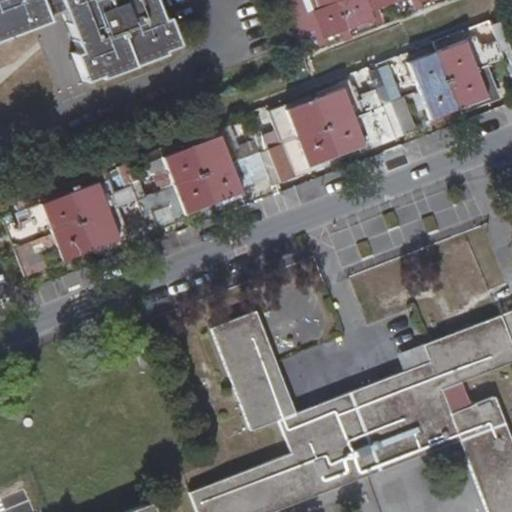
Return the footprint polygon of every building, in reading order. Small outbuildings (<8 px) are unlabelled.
[(0,0),(0,37),(44,21),(42,16),(36,0),(0,0)] [(56,0),(36,0),(42,16),(59,8),(56,0)] [(56,0),(59,8),(76,51),(70,54),(81,80),(95,74),(97,78),(160,54),(160,50),(174,44),(164,18),(158,20),(150,0),(56,0)] [(279,0),(296,41),(319,32),(323,40),(374,20),(371,12),(401,0),(417,0),(419,3),(427,0),(279,0)] [(511,57),(498,22),(489,26),(511,83),(511,57)] [(484,98),(462,42),(407,64),(416,93),(411,97),(417,112),(423,110),(428,121),(484,98)] [(375,100),(378,107),(381,113),(392,140),(414,131),(401,98),(399,99),(386,65),(365,72),(375,100)] [(353,148),(361,145),(353,124),(350,118),(348,111),(347,108),(355,104),(345,81),(338,84),(339,88),(311,100),(283,111),(282,106),(267,111),(273,130),(260,135),(253,116),(244,120),(251,140),(223,152),(218,136),(161,158),(162,163),(152,167),(159,189),(144,197),(131,163),(120,168),(124,179),(120,180),(123,189),(112,193),(107,181),(110,180),(107,173),(93,177),(95,183),(40,204),(44,220),(16,231),(8,210),(0,213),(0,220),(25,281),(47,272),(42,255),(56,249),(61,261),(91,250),(128,235),(118,208),(135,201),(147,234),(184,220),(183,215),(213,202),(240,193),(239,189),(267,178),(270,187),(295,177),(283,145),(295,139),(305,166),(333,155),(353,148)] [(338,84),(309,95),(311,100),(339,88),(338,84)] [(311,100),(309,95),(282,106),(283,111),(311,100)] [(375,100),(348,111),(350,118),(378,107),(375,100)] [(378,107),(350,118),(353,124),(381,113),(378,107)] [(335,163),(355,154),(353,148),(333,155),(335,163)] [(215,209),(242,198),(240,193),(213,202),(215,209)] [(216,211),(215,209),(213,202),(183,215),(184,220),(199,214),(201,217),(216,211)] [(63,267),(92,255),(91,250),(61,261),(63,267)] [(276,420),(289,454),(188,494),(195,511),(268,511),(459,441),(485,511),(511,511),(511,448),(492,397),(448,413),(439,389),(511,361),(511,350),(511,348),(511,347),(511,310),(423,345),(428,361),(349,392),(293,414),(254,312),(210,329),(250,431),(276,420)] [(151,333),(148,328),(124,338),(132,357),(136,355),(140,366),(149,362),(145,352),(151,349),(145,336),(151,333)] [(153,511),(150,503),(125,511),(153,511)]
